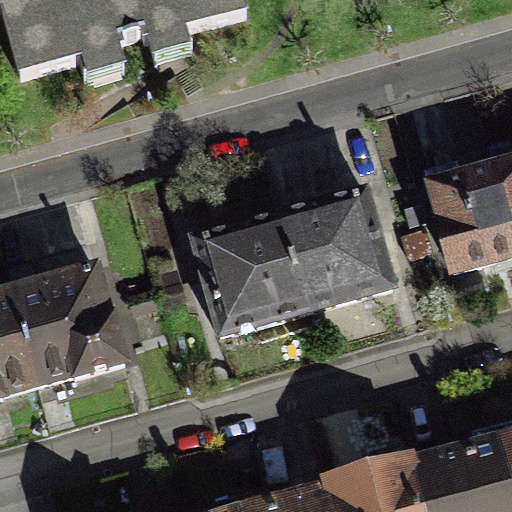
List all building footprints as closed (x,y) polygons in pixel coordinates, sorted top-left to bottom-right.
[(235,0),(0,0),(0,16),(16,82),(242,26),(235,0)] [(452,281),(511,264),(511,216),(496,159),(463,168),(457,148),(418,159),(452,281)] [(511,216),(511,154),(496,159),(511,216)] [(360,193),(269,216),(295,316),(385,293),(360,193)] [(295,316),(269,216),(189,237),(214,337),(295,316)] [(0,274),(0,309),(28,403),(125,374),(88,249),(0,274)] [(0,411),(28,403),(0,309),(0,411)] [(511,511),(511,430),(453,447),(470,511),(511,511)] [(370,511),(470,511),(453,447),(360,471),(370,511)] [(286,511),(370,511),(360,471),(281,492),(286,511)] [(286,511),(281,492),(206,511),(286,511)]
